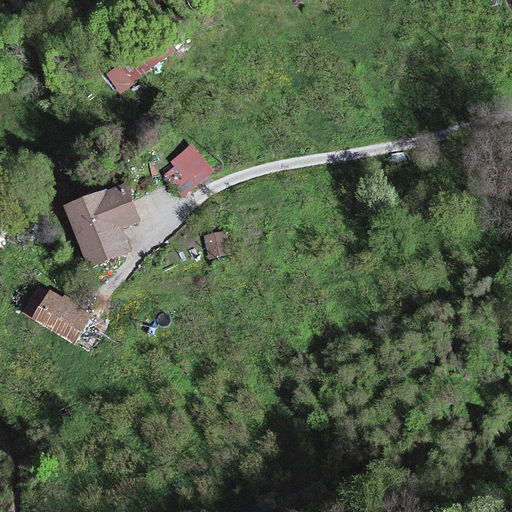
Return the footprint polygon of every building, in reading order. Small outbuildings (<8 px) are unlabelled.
[(112,67),(97,82),(116,100),(131,84),(112,67)] [(195,141),(160,170),(181,195),(216,167),(195,141)] [(112,185),(46,215),(76,280),(126,257),(117,238),(133,231),(112,185)] [(201,246),(187,254),(193,266),(208,259),(201,246)] [(43,297),(28,327),(80,352),(95,322),(43,297)]
